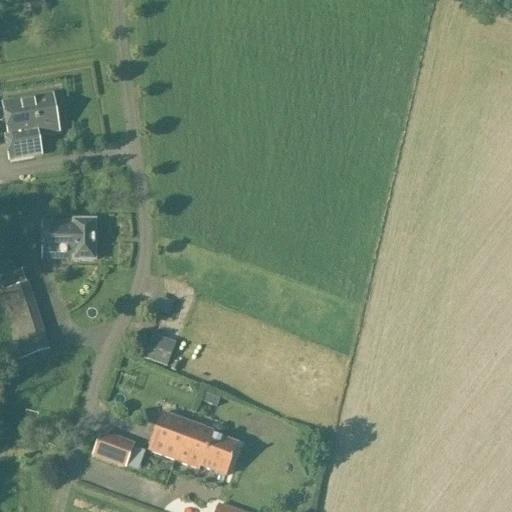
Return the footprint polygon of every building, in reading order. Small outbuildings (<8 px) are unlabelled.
[(52,98),(3,107),(8,140),(5,141),(9,163),(10,164),(34,160),(30,139),(39,138),(58,134),(52,98)] [(42,226),(42,262),(73,262),(73,263),(94,263),(94,224),(73,224),(73,226),(42,226)] [(27,286),(0,294),(0,306),(18,362),(50,352),(28,285),(27,286)] [(171,313),(174,302),(158,298),(155,309),(171,313)] [(150,334),(141,358),(166,367),(176,343),(150,334)] [(162,417),(149,452),(177,463),(190,427),(162,417)] [(190,427),(177,463),(200,471),(201,469),(227,478),(238,448),(213,439),(214,436),(190,427)] [(102,435),(94,457),(125,469),(133,447),(102,435)] [(191,499),(212,502),(215,489),(193,485),(191,499)]
